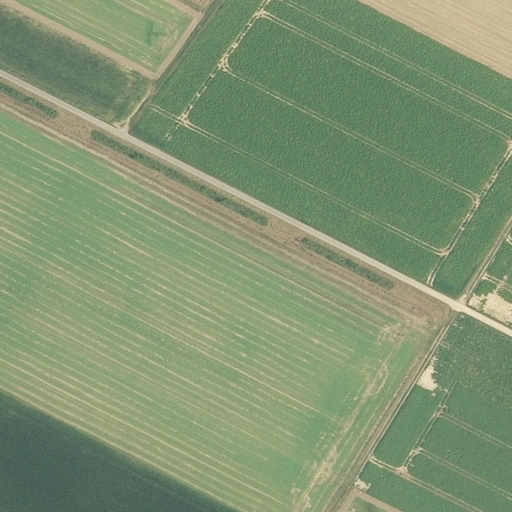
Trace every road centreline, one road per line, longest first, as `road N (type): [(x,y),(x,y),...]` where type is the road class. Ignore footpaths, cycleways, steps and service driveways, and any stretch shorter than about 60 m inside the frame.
road 1 (track): [(0,77),(511,338)]
road 2 (track): [(343,511),(511,222)]
road 3 (track): [(231,0),(128,142)]
